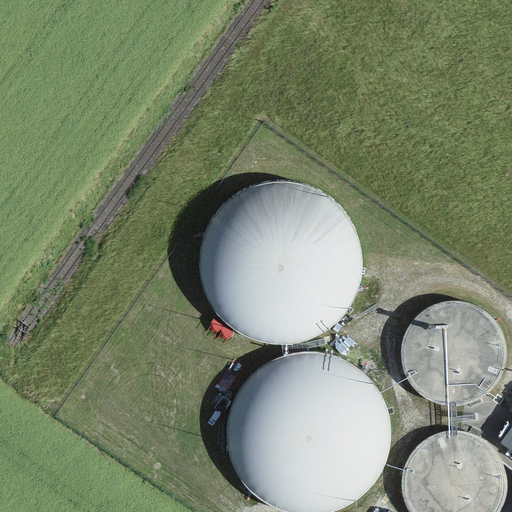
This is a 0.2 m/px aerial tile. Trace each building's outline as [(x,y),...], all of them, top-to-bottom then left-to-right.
[(217,208),(204,231),(198,257),(202,283),(213,307),(232,326),(255,338),(283,342),(310,337),(333,323),(351,302),(361,277),(362,249),(354,223),(338,201),(315,185),(288,178),(262,180),(237,190),(217,208)] [(412,384),(425,395),(442,402),(460,403),(478,398),(492,387),(503,373),(508,356),(507,338),(501,321),(489,307),(474,298),(457,294),(439,296),(423,304),(410,316),(402,333),(399,350),(403,368),(412,384)] [(231,394),(224,421),(227,449),(239,474),(258,494),(283,507),(311,511),(338,505),(362,492),(380,471),(390,446),(392,419),(385,393),(370,370),(348,353),(323,344),(295,344),(268,353),(246,370),(231,394)] [(511,442),(511,418),(500,435),(511,442)] [(413,511),(496,511),(502,504),(509,488),(509,471),(505,455),(496,441),(482,430),(466,424),(449,423),(433,427),(417,437),(406,452),(401,470),(401,489),(409,506),(413,511)]
